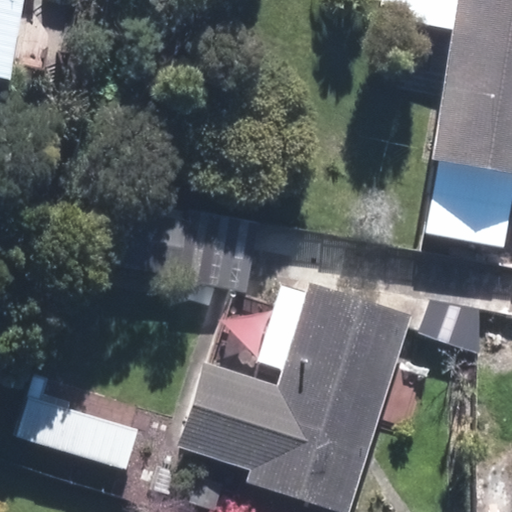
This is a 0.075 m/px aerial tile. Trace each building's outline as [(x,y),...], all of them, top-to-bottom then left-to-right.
[(0,0),(0,88),(20,92),(36,0),(0,0)] [(428,238),(505,251),(511,209),(511,0),(388,0),(387,13),(397,14),(416,28),(462,36),(428,238)] [(161,179),(190,182),(193,153),(164,149),(161,179)] [(103,265),(249,292),(261,227),(195,214),(193,225),(114,211),(103,265)] [(255,488),(329,511),(355,511),(415,322),(316,292),(314,300),(286,290),(262,367),(290,376),(284,393),(212,371),(185,454),(259,478),(255,488)] [(423,337),(459,348),(469,313),(434,302),(423,337)] [(188,502),(212,511),(218,511),(227,489),(199,477),(188,502)]
